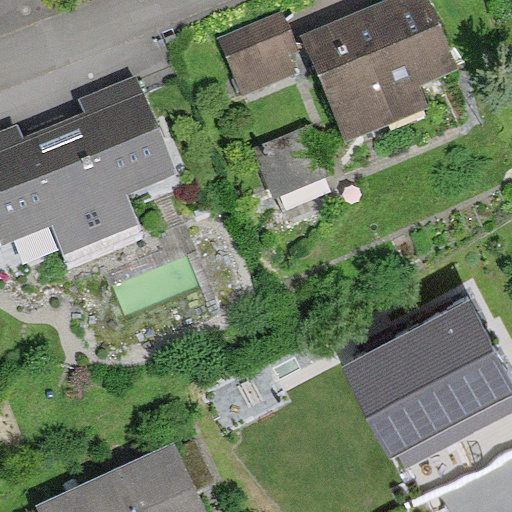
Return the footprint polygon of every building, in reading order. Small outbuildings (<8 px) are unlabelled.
[(400,0),(333,28),(302,40),(347,148),(429,115),(420,94),(459,78),(427,0),(400,0)] [(284,12),(217,39),(242,99),(298,76),(290,58),(301,54),(284,12)] [(87,120),(143,97),(135,80),(80,102),(87,120)] [(25,144),(0,155),(0,242),(4,252),(53,231),(68,267),(143,236),(128,199),(177,179),(143,97),(87,120),(25,144)] [(0,155),(25,144),(18,127),(0,135),(0,155)] [(312,128),(253,152),(275,204),(334,179),(312,128)] [(472,288),(344,354),(390,443),(395,441),(405,459),(511,403),(511,365),(497,337),(472,288)] [(202,511),(196,498),(174,448),(36,510),(37,511),(202,511)]
